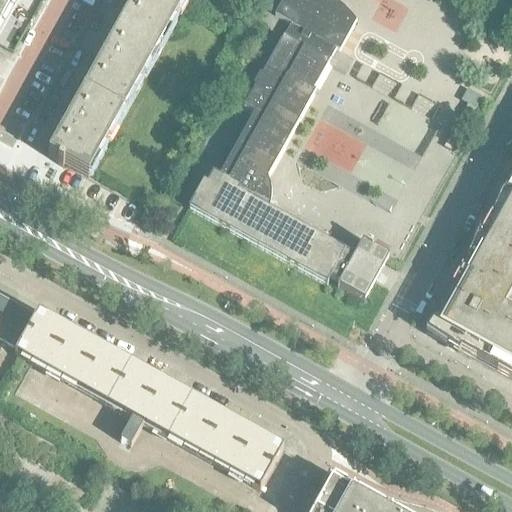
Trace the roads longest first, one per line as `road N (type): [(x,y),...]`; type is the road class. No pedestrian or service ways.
road 1 (residential): [(289,511),(325,446),(0,266)]
road 2 (tertiary): [(358,395),(0,197)]
road 3 (tertiary): [(0,225),(346,418)]
road 4 (residential): [(511,107),(388,339)]
road 5 (tertiary): [(346,418),(511,511)]
road 6 (tertiary): [(511,479),(358,395)]
road 7 (residential): [(130,241),(0,173)]
road 8 (residential): [(0,123),(69,0)]
road 9 (residential): [(511,406),(388,339)]
